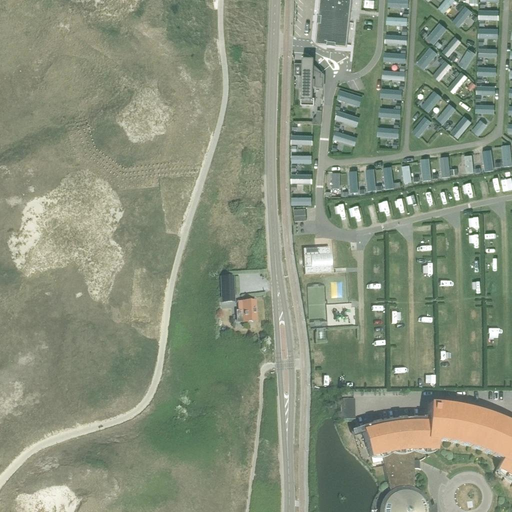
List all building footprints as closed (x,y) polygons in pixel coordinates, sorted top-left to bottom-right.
[(320,0),(319,17),(323,17),(320,42),(331,43),(342,44),(344,23),(348,23),(350,7),(350,0),(320,0)] [(388,0),(388,8),(408,9),(407,0),(388,0)] [(453,0),(445,0),(438,9),(443,14),(454,1),(453,0)] [(465,7),(452,22),(458,27),(471,12),(465,7)] [(479,11),(479,20),(497,21),(498,11),(479,11)] [(407,26),(408,17),(386,15),(386,24),(407,26)] [(439,23),(426,39),(433,45),(446,29),(439,23)] [(498,37),(498,29),(478,28),(478,37),(498,37)] [(386,35),(385,44),(406,46),(407,37),(386,35)] [(454,38),(442,52),(448,57),(460,43),(454,38)] [(479,48),(478,57),(495,58),(496,49),(479,48)] [(430,49),(417,64),(424,69),(436,55),(430,49)] [(468,50),(458,65),(465,70),(475,55),(468,50)] [(404,64),(405,55),(384,53),(383,62),(404,64)] [(294,64),(294,76),(301,76),(301,89),(301,106),(314,106),(314,94),(313,94),(313,88),(323,88),(323,78),(321,78),(321,73),(313,70),(313,65),(313,63),(314,60),(314,59),(313,59),(311,59),(302,59),(302,64),(294,64)] [(445,61),(432,76),(439,81),(451,67),(445,61)] [(497,76),(497,68),(477,67),(477,75),(497,76)] [(383,71),(382,79),(404,81),(405,73),(383,71)] [(460,74),(448,89),(453,94),(466,78),(460,74)] [(476,86),(476,95),(494,96),(494,86),(476,86)] [(401,98),(402,89),(380,88),(380,96),(401,98)] [(340,92),(337,100),(358,107),(361,99),(340,92)] [(433,92),(421,107),(428,113),(440,98),(433,92)] [(449,105),(436,121),(442,125),(455,110),(449,105)] [(495,114),(495,105),(475,105),(475,113),(495,114)] [(380,109),(379,118),(399,119),(399,110),(380,109)] [(312,118),(312,124),(321,124),(321,110),(316,110),(315,115),(312,118)] [(338,112),(335,121),(356,127),(359,119),(338,112)] [(424,117),(411,132),(418,138),(431,123),(424,117)] [(464,117),(450,133),(457,139),(471,123),(464,117)] [(480,121),(472,131),(478,136),(486,126),(480,121)] [(398,138),(398,129),(377,127),(377,136),(398,138)] [(336,133),(333,140),(353,146),(355,139),(336,133)] [(311,137),(292,136),(291,144),(311,145),(311,137)] [(501,146),(504,167),(511,167),(509,145),(501,146)] [(483,148),(484,170),(493,169),(491,148),(483,148)] [(464,156),(466,174),(473,173),(471,156),(464,156)] [(439,158),(441,178),(449,177),(447,157),(439,158)] [(420,161),(422,182),(430,181),(428,160),(420,161)] [(402,167),(404,182),(411,182),(409,166),(402,167)] [(382,168),(385,190),(394,189),(391,167),(382,168)] [(372,171),(364,172),(366,191),(374,190),(372,171)] [(348,173),(350,194),(357,193),(356,173),(348,173)] [(310,175),(291,175),(290,184),(310,184),(310,175)] [(305,209),(293,210),(294,222),(306,221),(305,209)] [(326,248),(324,248),(302,249),(304,275),(330,273),(329,271),(329,268),(329,267),(328,267),(328,260),(327,254),(328,254),(328,252),(328,250),(328,248),(326,248)] [(232,277),(219,278),(221,302),(234,301),(232,277)] [(238,312),(236,312),(237,322),(241,322),(242,323),(255,322),(254,313),(254,302),(254,301),(238,301),(238,302),(238,312)] [(439,406),(439,405),(427,404),(426,418),(424,418),(420,418),(420,420),(411,420),(402,421),(402,419),(398,419),(394,420),(394,421),(386,422),(385,422),(385,423),(377,424),(376,422),(372,423),(368,424),(369,426),(361,428),(360,428),(362,435),(363,435),(365,442),(364,442),(365,442),(367,449),(366,449),(367,450),(369,456),(369,457),(370,457),(379,454),(379,455),(389,494),(384,500),(380,506),(379,511),(434,511),(435,511),(435,510),(434,508),(434,505),(434,504),(429,507),(429,506),(428,505),(427,501),(425,498),(422,495),(420,492),(417,490),(413,489),(412,469),(413,469),(415,469),(416,469),(418,470),(418,469),(418,461),(415,462),(413,462),(412,462),(412,450),(417,450),(422,450),(423,451),(423,450),(425,450),(431,451),(433,451),(434,451),(434,450),(433,450),(434,443),(434,442),(434,441),(435,441),(435,437),(446,438),(446,442),(447,438),(458,441),(457,445),(458,445),(458,441),(469,444),(468,448),(469,448),(470,444),(481,448),(479,451),(480,451),(481,448),(491,452),(490,456),(492,452),(502,457),(495,470),(505,476),(511,480),(511,431),(503,427),(491,422),(478,417),(465,414),(451,411),(438,409),(438,406),(439,406)]
